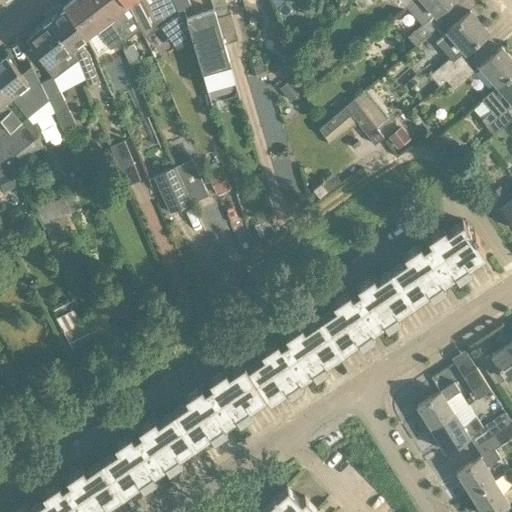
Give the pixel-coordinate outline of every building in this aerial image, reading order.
[(72,0),(63,8),(84,37),(86,39),(96,32),(108,48),(121,39),(118,34),(122,31),(98,0),(72,0)] [(124,0),(98,0),(122,31),(118,34),(121,39),(122,38),(124,41),(139,29),(137,25),(128,4),(124,0)] [(164,23),(178,12),(172,0),(124,0),(128,4),(137,25),(139,29),(140,31),(160,16),(164,23)] [(172,0),(178,12),(180,15),(185,13),(182,8),(191,5),(189,0),(172,0)] [(223,0),(210,0),(213,11),(223,45),(224,45),(238,41),(230,14),(228,14),(223,0)] [(283,0),(270,0),(275,9),(284,1),(283,0)] [(402,8),(405,6),(412,0),(355,0),(354,1),(362,11),(374,0),(380,0),(382,2),(402,7),(402,8)] [(412,0),(405,6),(421,25),(407,37),(415,46),(442,22),(435,15),(451,0),(412,0)] [(63,8),(47,21),(78,59),(87,87),(99,82),(88,55),(78,41),(84,37),(63,8)] [(213,11),(186,19),(208,96),(237,88),(224,45),(223,45),(213,11)] [(439,86),(446,80),(466,63),(460,55),(464,51),(465,52),(488,32),(470,11),(447,31),(434,41),(449,58),(429,75),(439,86)] [(41,63),(53,77),(54,78),(78,59),(47,21),(27,37),(41,54),(37,57),(41,63)] [(121,50),(129,67),(140,62),(132,45),(121,50)] [(479,65),(496,84),(511,71),(511,59),(501,47),(479,65)] [(21,75),(5,55),(0,58),(0,83),(10,96),(27,118),(47,101),(31,67),(21,75)] [(474,72),(466,63),(446,80),(453,90),(459,85),(474,72)] [(263,65),(254,67),(256,78),(266,76),(263,65)] [(511,71),(496,84),(497,85),(480,100),(490,111),(481,119),(486,125),(485,126),(492,135),(501,128),(511,119),(511,115),(507,109),(511,105),(511,71)] [(10,96),(0,83),(0,119),(8,130),(0,136),(0,155),(5,163),(37,136),(31,123),(27,118),(20,124),(3,102),(10,96)] [(300,93),(293,84),(282,92),(289,101),(300,93)] [(381,115),(367,97),(363,99),(359,94),(318,128),(328,145),(357,124),(373,145),(383,136),(372,123),(381,115)] [(75,127),(63,100),(50,106),(62,133),(75,127)] [(400,128),(387,138),(397,149),(409,139),(400,128)] [(140,180),(123,141),(109,147),(125,187),(140,180)] [(459,143),(451,149),(458,158),(466,152),(459,143)] [(15,186),(0,156),(0,189),(2,193),(15,186)] [(174,167),(191,203),(209,195),(193,158),(174,167)] [(169,213),(191,203),(174,167),(152,177),(169,213)] [(221,168),(208,174),(216,193),(230,188),(221,168)] [(326,192),(320,184),(311,191),(317,198),(326,192)] [(511,197),(508,200),(499,186),(490,193),(511,223),(511,197)] [(51,233),(55,242),(77,231),(72,222),(73,222),(69,214),(61,197),(35,210),(47,235),(51,233)] [(405,260),(390,270),(413,302),(429,291),(425,286),(440,277),(443,281),(441,282),(442,283),(455,274),(454,273),(452,274),(450,270),(464,260),(467,265),(484,253),(476,241),(479,239),(474,232),(471,234),(462,220),(446,230),(443,226),(427,237),(430,242),(421,247),(418,243),(401,255),(405,260)] [(13,222),(5,226),(11,236),(19,233),(13,222)] [(334,308),(322,317),(341,351),(358,340),(355,335),(369,325),(372,329),(370,330),(371,331),(384,322),(383,321),(382,322),(379,318),(393,308),(397,313),(413,302),(390,270),(375,280),(372,275),(356,286),(360,291),(351,297),(347,292),(331,303),(334,308)] [(133,324),(124,306),(114,311),(122,329),(133,324)] [(96,339),(87,321),(80,324),(72,309),(55,318),(72,351),(96,339)] [(264,357),(256,362),(278,394),(286,389),(283,384),(297,374),(300,378),(298,379),(299,380),(312,371),(312,370),(310,371),(307,367),(321,357),(325,362),(341,351),(322,317),(304,329),(301,324),(284,335),(288,341),(280,346),(276,341),(260,351),(264,357)] [(511,340),(491,354),(506,378),(510,384),(511,383),(511,340)] [(88,346),(79,350),(84,359),(92,355),(88,346)] [(187,401),(172,412),(194,444),(210,433),(207,428),(215,423),(221,418),(224,423),(222,424),(223,425),(236,416),(236,415),(234,416),(231,412),(245,402),(249,407),(266,395),(269,400),(278,394),(256,362),(248,368),(244,362),(229,373),(226,368),(208,380),(211,385),(203,390),(200,386),(184,397),(187,401)] [(475,367),(461,376),(476,399),(489,391),(475,367)] [(16,374),(4,380),(9,390),(21,384),(16,374)] [(416,406),(431,429),(454,414),(446,400),(459,391),(454,383),(416,406)] [(454,414),(431,429),(445,451),(468,436),(475,446),(493,435),(511,423),(504,412),(481,427),(476,418),(467,406),(454,414)] [(116,450),(100,460),(123,493),(139,482),(136,477),(151,467),(153,471),(151,472),(152,473),(165,464),(165,463),(163,464),(160,460),(175,450),(178,455),(194,444),(172,412),(157,422),(153,417),(137,428),(140,433),(132,438),(129,434),(112,445),(116,450)] [(493,435),(500,445),(511,437),(511,425),(511,423),(493,435)] [(456,472),(470,494),(493,480),(485,467),(499,458),(493,449),(456,472)] [(44,498),(36,504),(42,511),(90,511),(88,509),(103,499),(106,504),(123,493),(100,460),(85,471),(81,466),(66,477),(69,481),(60,487),(57,482),(41,493),(44,498)] [(493,480),(470,494),(481,511),(493,511),(508,503),(511,500),(511,487),(502,494),(493,480)] [(260,511),(317,511),(318,511),(304,496),(300,501),(287,487),(260,511)]
